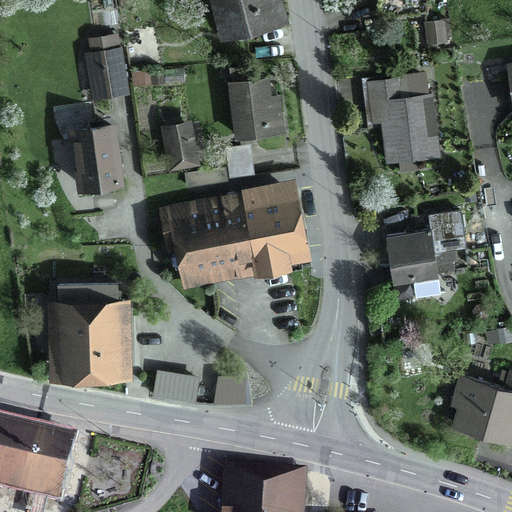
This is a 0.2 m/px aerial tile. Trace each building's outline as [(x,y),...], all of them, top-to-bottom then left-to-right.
[(271,0),(213,0),(222,38),(277,26),(271,0)] [(439,22),(425,24),(428,45),(442,43),(439,22)] [(114,38),(90,41),(97,99),(121,96),(114,38)] [(420,78),(365,86),(369,121),(383,119),(388,162),(430,156),(420,78)] [(266,84),(230,88),(236,139),(279,134),(275,101),(268,102),(266,84)] [(187,127),(164,130),(170,169),(193,165),(187,127)] [(111,129),(74,133),(81,195),(118,191),(111,129)] [(225,165),(185,171),(187,184),(227,178),(225,165)] [(287,261),(285,251),(302,248),(290,189),(244,198),(243,191),(221,195),(223,203),(163,215),(169,247),(180,245),(185,271),(256,257),(258,267),(287,261)] [(430,214),(432,227),(387,234),(393,279),(413,276),(416,295),(441,292),(435,250),(465,245),(460,209),(430,214)] [(49,378),(125,377),(125,298),(49,299),(49,378)] [(507,396),(462,385),(452,426),(508,440),(511,421),(511,378),(507,396)] [(0,481),(56,493),(68,436),(28,428),(8,424),(0,422),(0,481)] [(293,511),(294,471),(226,469),(225,511),(293,511)]
